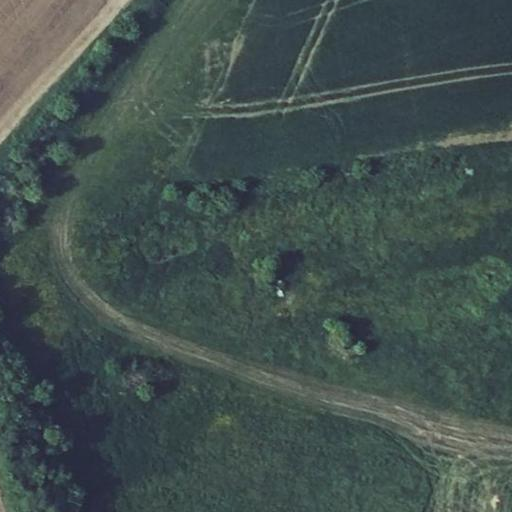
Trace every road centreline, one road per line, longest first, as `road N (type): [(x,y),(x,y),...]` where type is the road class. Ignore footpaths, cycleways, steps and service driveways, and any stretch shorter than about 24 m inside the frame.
road 1 (track): [(186,0),(68,193),(60,237),(83,296),(122,326),(200,358),(319,393),(434,440),(511,455)]
road 2 (track): [(0,128),(122,0)]
